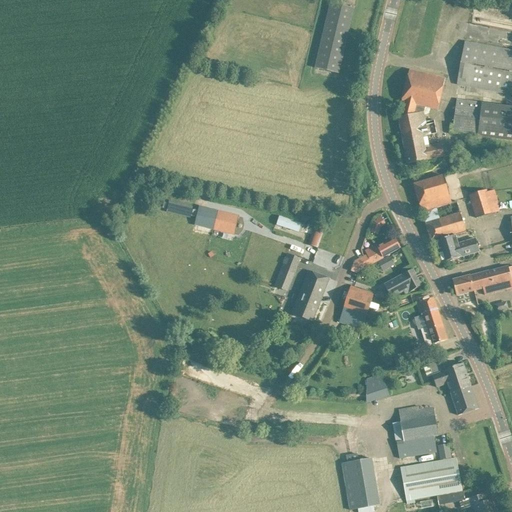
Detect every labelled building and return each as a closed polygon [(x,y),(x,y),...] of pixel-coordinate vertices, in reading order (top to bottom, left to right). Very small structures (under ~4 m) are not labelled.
[(330,4),(314,69),(339,74),(354,9),(330,4)] [(457,84),(511,94),(511,51),(465,42),(457,84)] [(402,101),(398,117),(422,113),(424,107),(437,110),(444,79),(409,70),(402,101)] [(449,133),(471,136),(476,102),(457,99),(453,124),(450,124),(449,133)] [(476,102),(471,136),(511,141),(511,110),(482,106),(482,103),(476,102)] [(422,113),(398,117),(398,118),(408,164),(444,157),(441,144),(425,147),(422,137),(436,134),(433,120),(424,122),(422,113)] [(414,185),(422,212),(451,203),(443,176),(414,185)] [(487,191),(470,196),(469,197),(476,218),(499,210),(493,192),(488,193),(487,191)] [(167,214),(189,219),(192,206),(170,201),(167,214)] [(431,243),(436,242),(456,236),(466,233),(456,202),(451,203),(422,212),(431,243)] [(194,226),(234,235),(238,216),(199,206),(194,226)] [(322,249),(338,255),(344,257),(358,220),(352,217),(335,212),(332,221),(322,249)] [(299,232),(302,224),(279,216),(276,225),(299,232)] [(318,248),(325,227),(315,224),(308,245),(318,248)] [(456,236),(436,242),(442,263),(457,259),(457,258),(462,256),(458,244),(456,236)] [(474,239),(458,244),(462,256),(478,252),(474,239)] [(396,240),(384,246),(383,244),(379,246),(380,248),(379,249),(376,245),(365,250),(368,255),(354,262),(351,271),(356,273),(383,258),(382,257),(400,247),(396,240)] [(289,284),(299,259),(287,254),(277,279),(289,284)] [(511,282),(508,268),(490,272),(489,271),(469,276),(462,278),(453,280),(456,295),(483,289),(485,295),(494,293),(511,288),(511,282)] [(412,270),(403,275),(385,285),(392,298),(403,292),(405,295),(421,286),(412,270)] [(309,271),(300,294),(302,295),(294,314),(295,315),(296,314),(311,320),(310,321),(312,322),(329,279),(309,271)] [(342,313),(365,320),(373,297),(359,293),(350,290),(342,313)] [(434,297),(424,301),(416,303),(420,316),(423,315),(427,327),(420,329),(426,347),(447,340),(434,297)] [(448,343),(436,346),(430,348),(433,358),(451,352),(448,343)] [(447,383),(451,394),(471,387),(463,364),(445,370),(442,360),(429,365),(436,387),(447,383)] [(388,394),(381,373),(366,378),(366,402),(388,394)] [(471,387),(451,394),(459,416),(479,409),(471,387)] [(397,442),(399,458),(436,452),(433,435),(438,434),(433,407),(419,409),(418,407),(399,410),(400,414),(401,422),(394,423),(397,442)] [(438,446),(441,460),(451,458),(448,444),(438,446)] [(456,458),(446,460),(401,468),(407,501),(462,491),(456,458)] [(350,510),(374,506),(379,505),(371,459),(342,464),(350,510)] [(439,505),(455,502),(460,501),(465,500),(463,493),(453,494),(438,497),(439,505)] [(468,499),(471,507),(472,511),(476,511),(496,511),(493,500),(487,501),(485,494),(468,499)]
